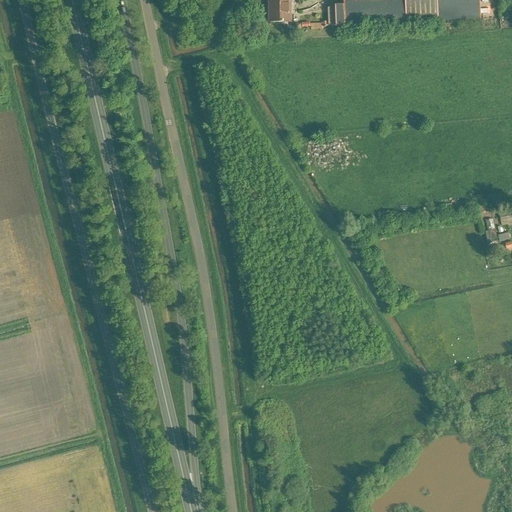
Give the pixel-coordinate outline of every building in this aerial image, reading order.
[(268,0),(269,23),(291,23),(290,0),(268,0)] [(336,9),(330,9),(330,25),(336,25),(438,21),(437,0),(404,0),(405,6),(336,8),(336,9)] [(504,225),(509,223),(506,216),(501,218),(504,225)] [(485,231),(489,243),(497,240),(491,220),(487,221),(489,230),(485,231)] [(445,272),(437,273),(440,286),(448,284),(445,272)]
